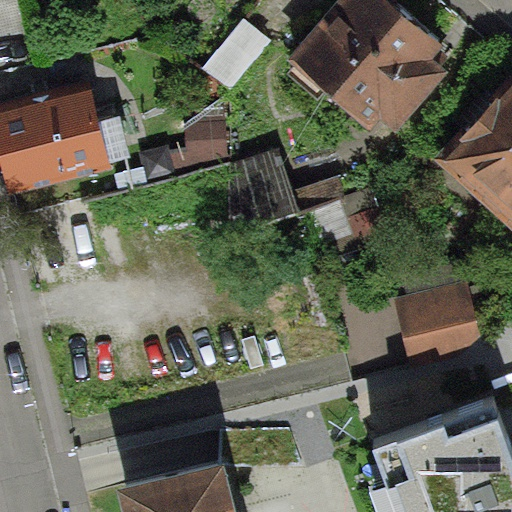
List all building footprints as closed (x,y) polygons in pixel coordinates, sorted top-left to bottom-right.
[(318,0),(290,32),(392,121),(464,40),(418,0),(318,0)] [(511,54),(430,142),(511,218),(511,54)] [(0,87),(0,163),(4,181),(110,157),(89,67),(0,87)] [(404,299),(421,368),(464,351),(480,328),(469,282),(404,299)] [(511,511),(511,429),(499,393),(374,436),(399,511),(511,511)] [(229,428),(230,457),(305,463),(296,426),(229,428)] [(122,482),(129,511),(243,511),(230,457),(122,482)]
